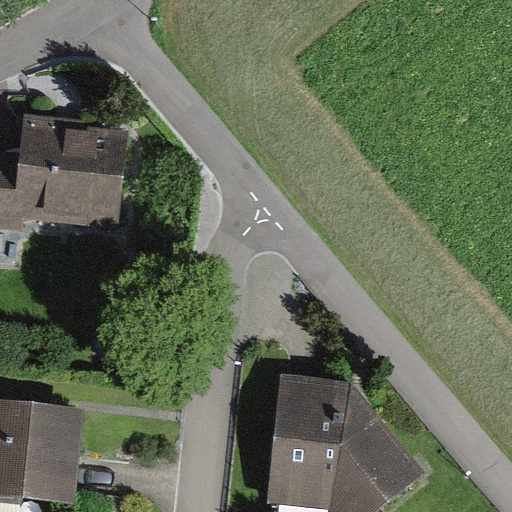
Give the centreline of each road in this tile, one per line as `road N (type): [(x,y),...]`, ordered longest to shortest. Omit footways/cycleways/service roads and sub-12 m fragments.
road 1 (residential): [(253,203),(511,488)]
road 2 (residential): [(184,511),(206,295),(253,203)]
road 3 (residential): [(89,10),(253,203)]
